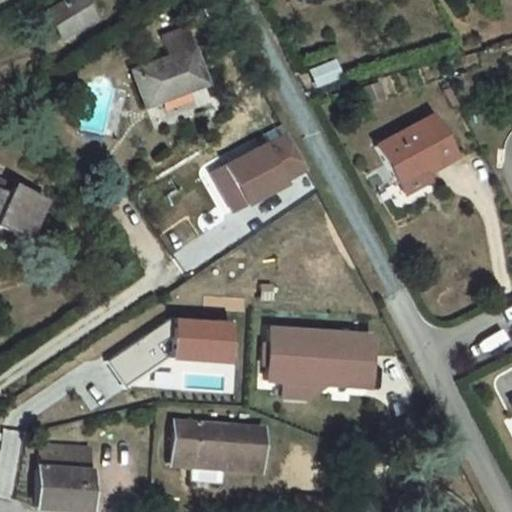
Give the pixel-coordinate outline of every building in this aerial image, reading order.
[(103,23),(85,0),(84,0),(54,20),(69,43),(103,23)] [(174,72),(142,85),(161,141),(218,119),(210,93),(195,54),(190,40),(170,48),(167,54),(174,72)] [(431,125),(380,154),(403,195),(430,179),(432,183),(456,169),(431,125)] [(293,146),(269,159),(272,164),(296,151),(293,146)] [(269,158),(231,179),(243,201),(230,208),(239,224),(290,196),(286,190),(310,177),(296,151),(272,164),(269,159),(269,158)] [(310,177),(286,190),(290,196),(313,183),(310,177)] [(218,186),(230,208),(243,201),(231,179),(218,186)] [(430,179),(403,195),(409,206),(436,190),(432,183),(430,179)] [(111,193),(97,202),(113,223),(125,215),(111,193)] [(0,243),(1,244),(3,239),(34,253),(51,215),(16,200),(13,208),(0,202),(0,243)] [(269,346),(268,390),(363,401),(367,347),(269,346)] [(263,483),(265,438),(177,438),(175,475),(195,477),(225,480),(263,483)] [(42,454),(41,477),(95,479),(96,456),(42,454)] [(37,511),(97,511),(98,479),(95,479),(41,477),(38,477),(37,511)] [(225,480),(195,477),(194,492),(224,494),(225,480)]
